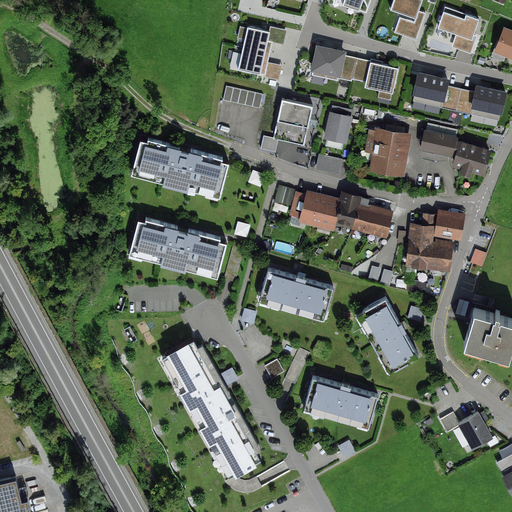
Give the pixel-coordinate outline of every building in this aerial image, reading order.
[(363,0),(344,0),(343,4),(360,10),(363,0)] [(422,0),(393,0),(390,9),(416,18),(422,0)] [(480,18),(446,7),(440,26),(465,35),(460,49),(472,53),(477,39),(473,38),(480,18)] [(422,24),(407,19),(402,34),(416,39),(422,24)] [(270,31),(248,25),(238,67),(265,73),(269,58),(264,57),(270,31)] [(511,31),(506,30),(502,41),(499,40),(492,56),(505,61),(508,54),(511,55),(511,31)] [(344,52),(320,46),(314,75),(341,81),(342,78),(367,84),(366,86),(381,90),(380,95),(392,97),(399,66),(371,60),(370,66),(342,59),(344,52)] [(274,73),(280,75),(283,64),(276,62),(274,73)] [(447,78),(420,72),(415,92),(443,98),(441,107),(471,113),(473,104),(501,111),(505,92),(477,86),(475,94),(445,87),(447,78)] [(228,84),(225,99),(260,105),(262,90),(228,84)] [(303,142),(313,102),(282,95),(273,134),(303,142)] [(350,114),(330,109),(324,134),(344,139),(350,114)] [(410,135),(378,129),(377,132),(371,131),(367,150),(374,151),(371,166),(403,172),(410,135)] [(278,137),(264,134),(261,147),(275,151),(278,137)] [(461,157),(466,142),(428,134),(424,149),(461,157)] [(225,157),(146,136),(139,160),(167,167),(164,178),(189,185),(192,176),(218,183),(225,157)] [(493,151),(466,142),(461,157),(458,166),(485,175),(493,151)] [(341,158),(319,152),(315,167),(338,172),(341,158)] [(264,174),(253,171),(249,182),(261,185),(264,174)] [(294,189),(279,185),(276,199),(290,203),(294,189)] [(370,196),(343,189),(340,197),(306,188),(298,218),(333,228),(335,221),(385,234),(392,209),(368,203),(370,196)] [(464,214),(438,210),(435,233),(461,236),(464,214)] [(226,239),(141,217),(133,244),(164,252),(161,263),(187,270),(190,260),(219,268),(226,239)] [(249,224),(238,222),(236,233),(246,235),(249,224)] [(435,225),(411,222),(406,264),(450,270),(454,240),(433,238),(435,225)] [(232,246),(224,277),(235,281),(244,249),(232,246)] [(484,265),(489,250),(477,246),(472,261),(484,265)] [(342,265),(340,270),(352,273),(353,268),(342,265)] [(373,266),(369,279),(378,282),(382,269),(373,266)] [(333,286),(269,267),(260,297),(324,316),(333,286)] [(384,269),(380,283),(389,285),(393,272),(384,269)] [(384,295),(356,311),(390,370),(418,354),(384,295)] [(460,300),(457,314),(466,316),(469,302),(460,300)] [(422,309),(411,306),(408,317),(419,320),(422,309)] [(256,311),(245,308),(242,319),(253,322),(256,311)] [(495,314),(475,308),(465,342),(509,355),(511,346),(511,318),(499,315),(500,311),(496,310),(495,314)] [(164,353),(231,475),(262,458),(258,450),(262,448),(204,342),(199,345),(195,336),(164,353)] [(299,348),(285,379),(297,384),(310,353),(299,348)] [(277,357),(265,363),(272,377),(284,370),(277,357)] [(233,368),(223,372),(228,383),(238,378),(233,368)] [(377,393),(312,375),(303,409),(368,426),(377,393)] [(456,408),(442,416),(449,429),(453,427),(468,453),(496,437),(482,412),(464,422),(456,408)] [(348,440),(339,445),(344,454),(353,449),(348,440)] [(511,455),(502,461),(511,478),(511,455)] [(16,475),(0,479),(0,511),(31,511),(27,497),(22,498),(16,475)]
